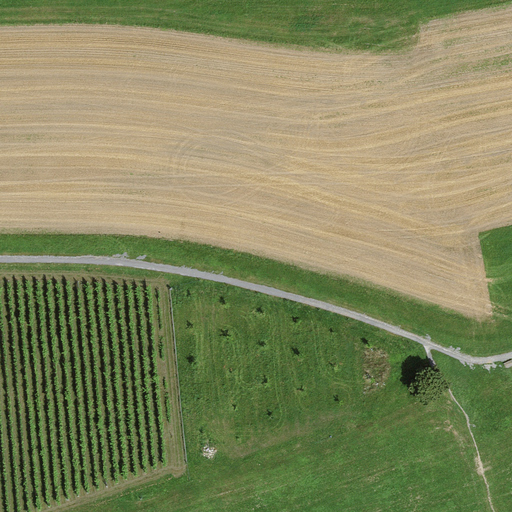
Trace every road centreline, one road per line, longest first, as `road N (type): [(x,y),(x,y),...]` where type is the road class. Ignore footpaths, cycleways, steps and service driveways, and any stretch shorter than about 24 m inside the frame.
road 1 (track): [(0,258),(124,262),(233,282),(425,343)]
road 2 (track): [(0,16),(383,25)]
road 3 (track): [(425,343),(465,423),(494,511)]
